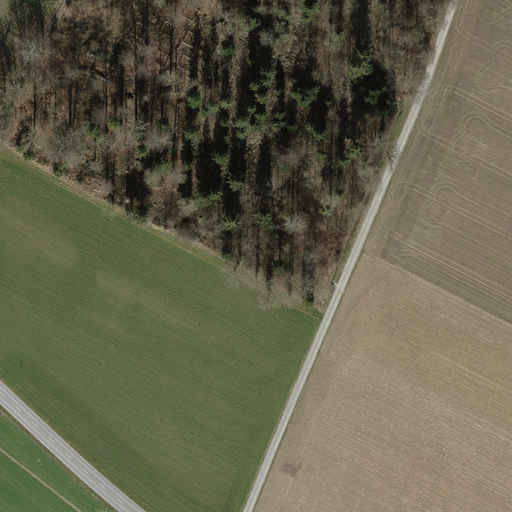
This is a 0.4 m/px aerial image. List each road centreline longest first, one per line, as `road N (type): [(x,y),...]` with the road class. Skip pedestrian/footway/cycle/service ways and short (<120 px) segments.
road 1 (track): [(250,511),(456,0)]
road 2 (tertiary): [(0,392),(131,511)]
road 3 (track): [(0,115),(64,0)]
